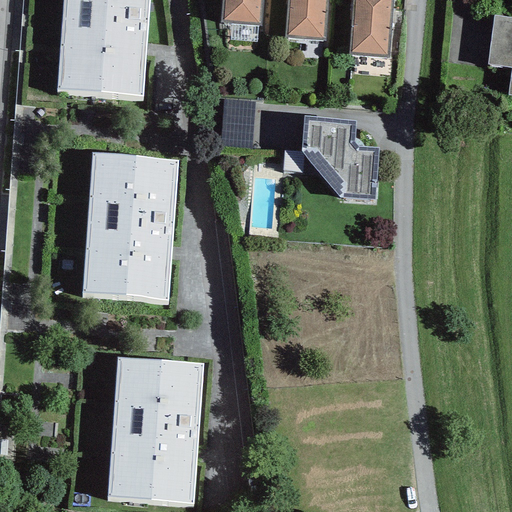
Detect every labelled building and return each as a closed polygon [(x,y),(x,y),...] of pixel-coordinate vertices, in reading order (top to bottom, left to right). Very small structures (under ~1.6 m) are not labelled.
[(148,0),(61,0),(55,90),(142,96),(148,0)] [(223,0),(222,21),(259,24),(261,0),(223,0)] [(288,0),(286,35),(323,38),(326,0),(288,0)] [(354,0),(350,53),(387,57),(391,0),(354,0)] [(511,26),(494,24),(488,73),(511,76),(509,102),(511,102),(511,26)] [(355,122),(305,119),(303,151),(338,196),(375,198),(378,149),(357,147),(354,142),(355,122)] [(178,160),(92,154),(81,293),(168,300),(178,160)] [(203,363),(116,356),(106,496),(193,502),(203,363)]
